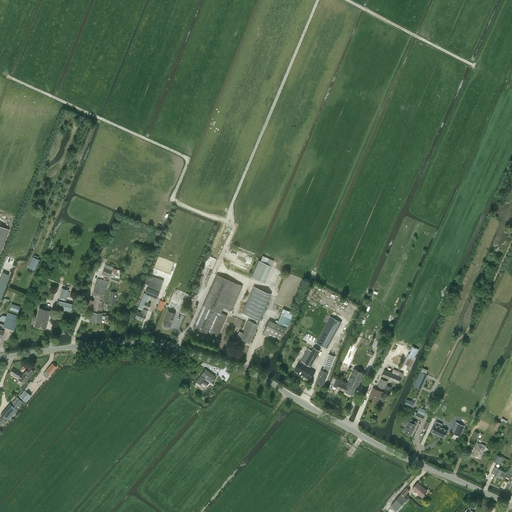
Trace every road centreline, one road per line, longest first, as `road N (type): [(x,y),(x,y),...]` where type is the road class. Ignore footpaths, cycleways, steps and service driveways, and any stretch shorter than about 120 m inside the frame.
road 1 (unclassified): [(511,505),(246,371),(180,350),(125,341),(0,358)]
road 2 (track): [(180,350),(318,0)]
road 3 (track): [(230,218),(172,198),(186,153),(9,74)]
road 4 (track): [(477,64),(352,0)]
